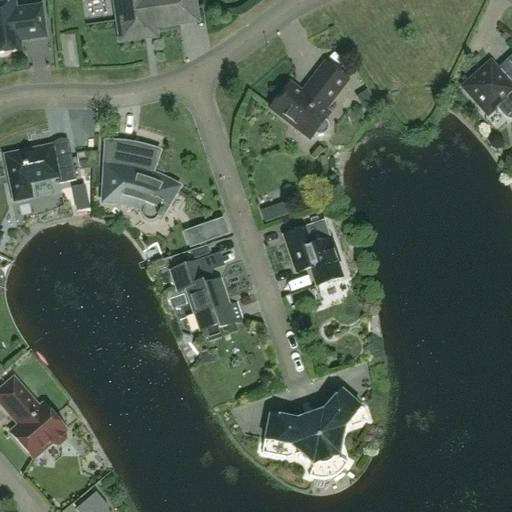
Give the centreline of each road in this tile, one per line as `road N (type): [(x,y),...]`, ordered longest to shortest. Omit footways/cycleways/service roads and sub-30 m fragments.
road 1 (unclassified): [(297,380),(193,80)]
road 2 (residential): [(0,101),(108,96),(193,80)]
road 3 (residential): [(193,80),(312,0)]
